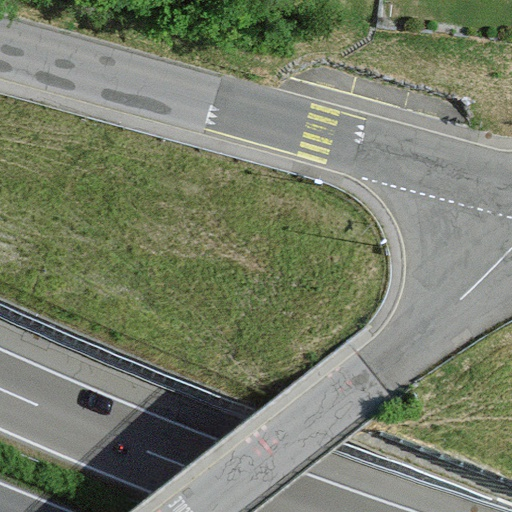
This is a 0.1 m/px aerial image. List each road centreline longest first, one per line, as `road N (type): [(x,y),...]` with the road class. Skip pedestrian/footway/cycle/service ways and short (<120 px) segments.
road 1 (motorway): [(308,511),(0,384)]
road 2 (tertiary): [(319,138),(0,46)]
road 3 (unclassified): [(203,511),(374,374)]
road 4 (tertiary): [(319,138),(511,184)]
road 5 (unclassified): [(511,254),(374,374)]
